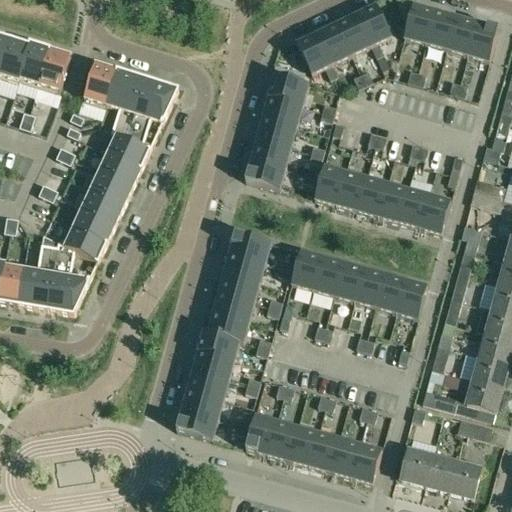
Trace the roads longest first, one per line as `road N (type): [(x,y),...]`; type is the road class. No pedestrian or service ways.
road 1 (residential): [(94,0),(90,34),(196,72),(203,99),(89,346),(68,353),(0,339)]
road 2 (residential): [(159,461),(151,441),(261,37),(337,0)]
road 3 (residential): [(511,11),(379,511)]
road 4 (residential): [(335,511),(159,461)]
